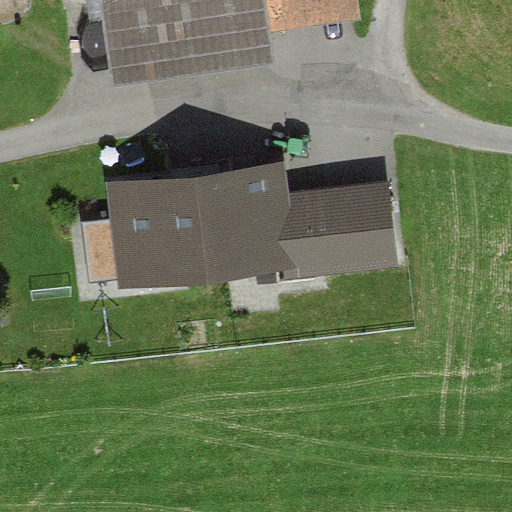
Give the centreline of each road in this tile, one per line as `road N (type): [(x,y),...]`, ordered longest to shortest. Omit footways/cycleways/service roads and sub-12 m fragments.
road 1 (track): [(0,159),(114,126),(356,118),(511,144)]
road 2 (track): [(356,118),(393,53),(395,0)]
